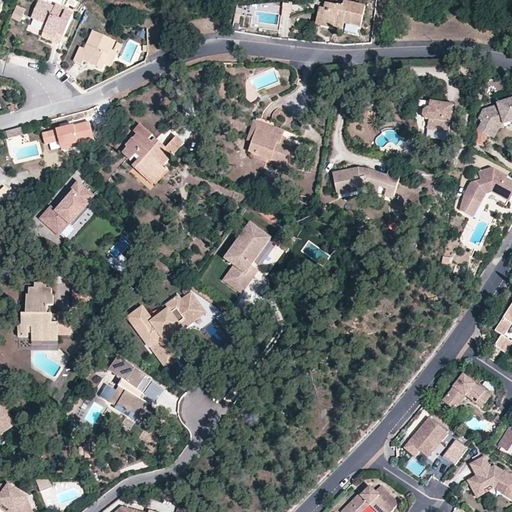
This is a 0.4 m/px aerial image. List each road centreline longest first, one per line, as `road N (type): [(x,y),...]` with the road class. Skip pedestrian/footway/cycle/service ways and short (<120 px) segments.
road 1 (residential): [(50,110),(210,40),(307,53),(473,55),(511,65)]
road 2 (residential): [(204,411),(206,430),(187,464),(132,485),(94,511)]
road 3 (residential): [(363,450),(454,342)]
